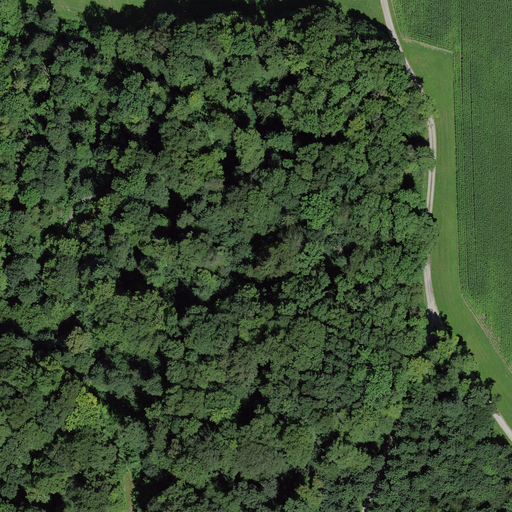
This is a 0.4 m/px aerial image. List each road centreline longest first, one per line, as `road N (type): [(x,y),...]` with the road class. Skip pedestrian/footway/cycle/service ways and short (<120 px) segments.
road 1 (track): [(398,39),(428,114),(427,287),(442,331)]
road 2 (track): [(433,311),(364,511)]
road 3 (track): [(130,511),(119,459),(81,442),(40,464),(23,511)]
road 4 (track): [(511,433),(442,331)]
